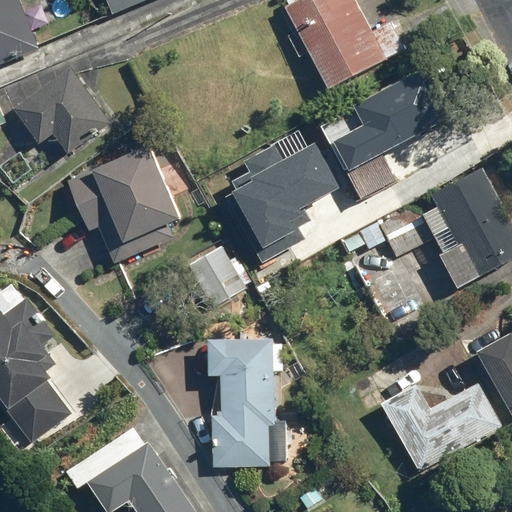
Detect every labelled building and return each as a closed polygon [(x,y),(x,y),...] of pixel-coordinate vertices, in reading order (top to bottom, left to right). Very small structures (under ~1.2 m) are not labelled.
[(0,0),(0,69),(41,54),(19,0),(0,0)] [(110,0),(115,12),(148,0),(110,0)] [(377,32),(357,0),(302,0),(285,10),(332,92),(406,50),(391,24),(377,32)] [(460,113),(433,63),(357,104),(367,122),(334,140),(351,171),(460,113)] [(111,119),(70,67),(14,112),(43,148),(60,136),(72,151),(111,119)] [(149,147),(59,188),(73,218),(109,201),(127,240),(114,247),(121,263),(176,237),(170,224),(182,218),(149,147)] [(329,194),(307,151),(227,190),(260,256),(299,237),(287,214),(329,194)] [(442,204),(423,215),(416,201),(362,229),(372,250),(390,240),(400,259),(436,240),(462,290),(511,264),(511,204),(493,168),(438,196),(442,204)] [(0,304),(0,395),(35,444),(74,415),(51,383),(56,379),(46,365),(55,358),(46,345),(58,337),(28,296),(6,312),(0,304)] [(511,335),(511,334),(479,350),(511,407),(511,335)] [(282,339),(211,340),(211,377),(224,378),(223,417),(215,417),(214,466),(273,467),(274,420),(280,420),(282,339)] [(505,425),(481,383),(433,410),(419,384),(385,403),(422,471),(505,425)] [(141,426),(70,473),(81,489),(89,484),(107,511),(114,511),(131,501),(137,511),(198,511),(208,506),(190,480),(182,485),(141,426)]
